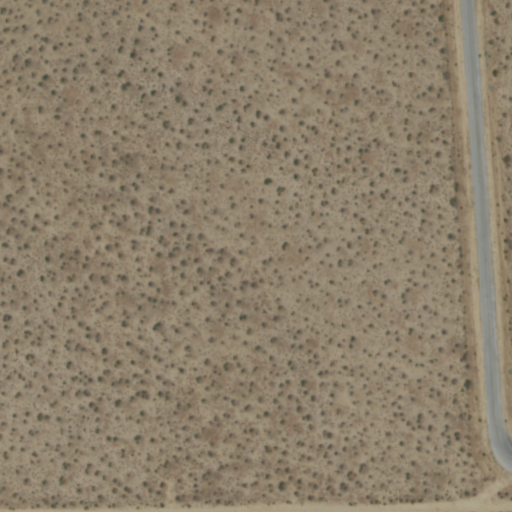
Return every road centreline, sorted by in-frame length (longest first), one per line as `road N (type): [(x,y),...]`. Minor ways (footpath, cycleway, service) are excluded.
road 1 (residential): [(506,458),(493,422),(467,0)]
road 2 (track): [(254,511),(489,508)]
